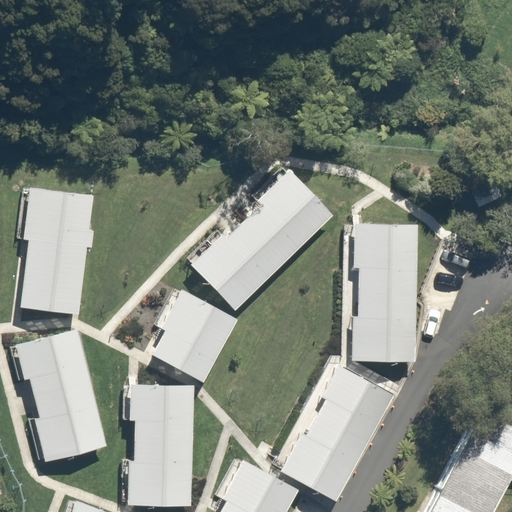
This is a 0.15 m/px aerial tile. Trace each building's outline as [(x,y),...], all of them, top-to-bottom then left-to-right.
[(489,169),(460,184),(470,203),(499,188),(489,169)] [(258,199),(260,202),(225,236),(222,232),(190,263),(233,307),(330,214),(288,170),(258,199)] [(22,238),(27,238),(19,306),(74,313),(76,313),(85,245),(90,246),(92,230),(87,229),(92,195),(29,186),(22,238)] [(350,359),(414,361),(417,223),(352,222),(351,266),(357,266),(356,315),(350,315),(350,359)] [(202,380),(236,318),(180,288),(159,326),(163,328),(150,353),(202,380)] [(105,445),(75,329),(14,343),(23,378),(28,377),(37,417),(33,418),(44,460),(105,445)] [(334,500),(392,393),(337,363),(319,395),(323,398),(304,433),(299,431),(279,470),(334,500)] [(190,505),(193,383),(129,382),(128,418),(133,419),(132,459),(127,459),(126,503),(190,505)] [(444,409),(388,511),(459,511),(499,438),(444,409)] [(284,511),(298,488),(241,457),(220,496),(224,499),(216,511),(284,511)] [(109,511),(75,499),(69,511),(109,511)]
